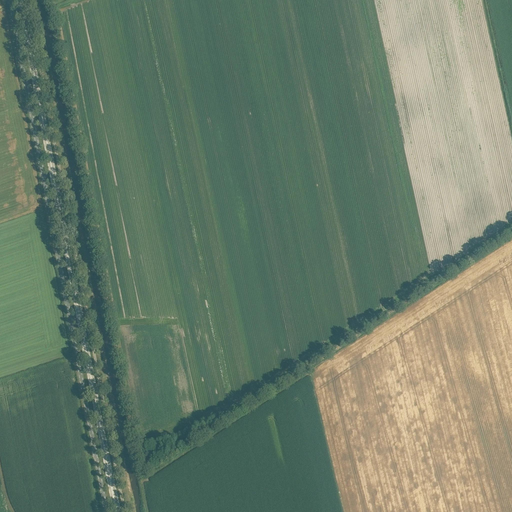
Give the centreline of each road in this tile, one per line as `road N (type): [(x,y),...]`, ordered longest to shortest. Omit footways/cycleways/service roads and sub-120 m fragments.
road 1 (primary): [(117,511),(20,0)]
road 2 (unclassified): [(107,511),(11,0)]
